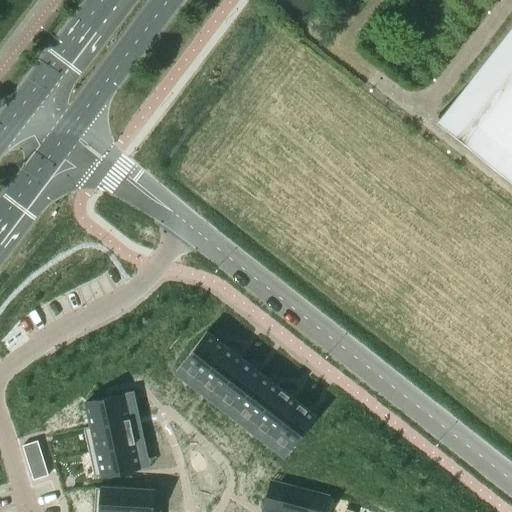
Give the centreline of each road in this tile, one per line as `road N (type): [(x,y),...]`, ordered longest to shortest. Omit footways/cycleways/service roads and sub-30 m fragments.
road 1 (unclassified): [(188,225),(511,479)]
road 2 (residential): [(188,225),(130,293),(0,375)]
road 3 (secondary): [(75,128),(170,0)]
road 4 (secondary): [(102,0),(21,108)]
road 5 (unclassified): [(165,209),(150,185),(75,128)]
road 6 (unclassified): [(61,148),(165,209)]
